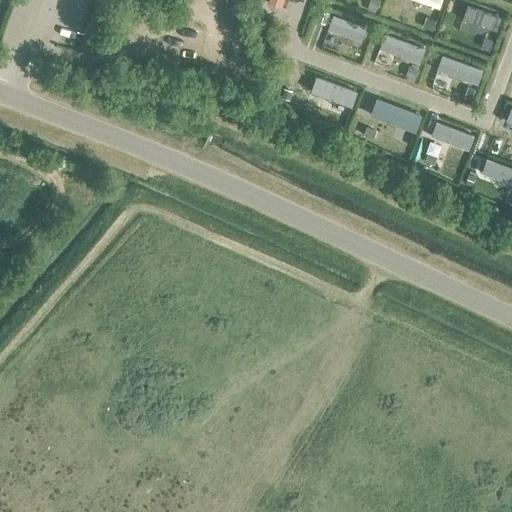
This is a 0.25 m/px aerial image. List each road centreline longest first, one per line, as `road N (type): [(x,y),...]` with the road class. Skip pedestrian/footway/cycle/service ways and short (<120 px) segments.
road 1 (tertiary): [(511,317),(4,94)]
road 2 (unclassified): [(511,42),(485,121),(281,45),(298,0)]
